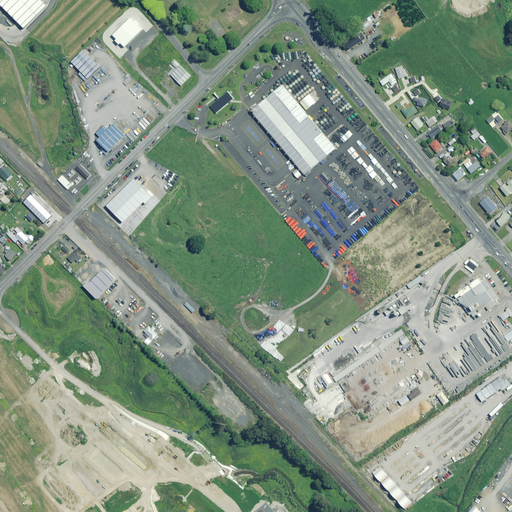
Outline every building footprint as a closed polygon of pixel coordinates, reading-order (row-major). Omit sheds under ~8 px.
[(0,0),(0,5),(23,29),(47,5),(42,0),(0,0)] [(362,26),(364,30),(371,26),(369,22),(362,26)] [(344,42),(350,52),(369,41),(363,31),(344,42)] [(158,52),(152,47),(149,50),(154,56),(158,52)] [(100,67),(83,49),(71,60),(88,78),(100,67)] [(145,58),(136,67),(141,71),(150,63),(145,58)] [(404,61),(396,63),(399,74),(407,72),(404,61)] [(156,77),(159,80),(174,67),(170,63),(164,69),(161,65),(156,70),(159,74),(156,77)] [(192,77),(180,65),(171,73),(183,86),(192,77)] [(380,81),(383,86),(388,82),(389,83),(390,82),(392,85),(397,82),(393,76),(395,75),(393,73),(380,81)] [(341,151),(285,85),(254,111),(311,177),(341,151)] [(437,88),(429,95),(427,96),(431,100),(432,99),(434,100),(442,94),(437,88)] [(427,93),(415,91),(414,96),(418,96),(418,101),(426,102),(427,93)] [(234,99),(228,92),(210,107),(216,114),(234,99)] [(453,99),(442,95),(440,101),(451,105),(453,99)] [(417,112),(412,105),(406,109),(405,107),(401,110),(407,118),(417,112)] [(438,121),(434,116),(426,122),(429,127),(438,121)] [(420,119),(418,117),(411,122),(417,130),(423,126),(422,124),(425,121),(422,117),(420,119)] [(511,123),(509,119),(504,123),(505,124),(501,127),(504,131),(503,131),(506,135),(511,130),(511,131),(511,123)] [(444,127),(446,129),(452,125),(449,121),(443,125),(444,127)] [(96,142),(106,152),(125,135),(115,124),(96,142)] [(443,131),(441,129),(439,125),(431,131),(428,133),(432,138),(438,134),(438,135),(443,131)] [(480,135),(477,131),(471,136),(474,140),(480,135)] [(443,146),(437,139),(430,145),(437,153),(440,151),(439,149),(443,146)] [(492,152),(488,146),(479,153),(484,159),(492,152)] [(454,160),(448,152),(441,158),(447,164),(450,167),(456,162),(454,159),(454,160)] [(472,164),(467,158),(462,162),(471,173),(480,166),(476,161),(472,164)] [(382,172),(373,161),(370,163),(379,175),(382,172)] [(5,165),(4,164),(0,167),(0,170),(1,171),(0,171),(0,173),(1,175),(3,178),(3,177),(6,181),(7,180),(8,181),(13,177),(12,176),(14,174),(6,164),(5,165)] [(91,175),(80,164),(76,168),(87,180),(91,175)] [(454,174),(461,182),(469,175),(462,167),(454,174)] [(72,185),(63,175),(58,180),(67,190),(72,185)] [(137,179),(110,206),(126,222),(153,194),(137,179)] [(511,191),(511,179),(506,185),(505,184),(500,188),(507,196),(511,191)] [(24,191),(20,187),(15,192),(19,196),(24,191)] [(497,208),(487,196),(480,203),(490,214),(497,208)] [(9,202),(3,197),(0,199),(6,205),(9,202)] [(58,217),(53,212),(50,214),(51,216),(48,218),(46,216),(41,221),(48,228),(57,220),(55,219),(58,217)] [(507,214),(504,212),(500,218),(497,221),(500,226),(505,223),(510,216),(507,214)] [(35,218),(30,213),(26,216),(31,222),(35,218)] [(12,226),(14,229),(8,235),(12,240),(15,237),(20,241),(23,239),(28,245),(35,239),(29,232),(25,236),(19,229),(21,227),(18,224),(16,226),(14,224),(12,226)] [(70,249),(65,244),(61,248),(66,253),(70,249)] [(16,254),(12,249),(5,255),(7,258),(10,261),(16,254)] [(75,255),(73,253),(68,258),(73,263),(75,260),(78,262),(82,258),(77,253),(75,255)] [(481,266),(473,260),(468,267),(477,273),(481,266)] [(95,272),(89,267),(84,272),(89,278),(95,272)] [(422,277),(420,275),(407,285),(409,289),(410,288),(411,289),(424,279),(423,277),(422,277)] [(483,280),(459,297),(476,320),(500,303),(483,280)] [(187,302),(184,305),(193,313),(195,310),(187,302)] [(402,315),(408,311),(410,309),(411,311),(414,309),(411,303),(406,307),(405,306),(399,310),(402,315)] [(151,328),(149,326),(144,331),(153,340),(158,335),(154,331),(156,329),(153,326),(151,328)] [(334,379),(337,384),(405,335),(402,330),(334,379)] [(410,341),(406,336),(400,341),(404,346),(410,341)] [(414,347),(411,342),(402,348),(404,350),(407,348),(409,350),(414,347)] [(433,372),(429,367),(419,374),(422,379),(433,372)] [(333,382),(327,373),(320,378),(325,386),(325,387),(326,389),(335,382),(334,380),(333,382)] [(402,388),(406,384),(407,385),(411,382),(408,376),(403,380),(404,381),(399,384),(402,388)] [(477,396),(483,404),(508,386),(502,378),(477,396)] [(377,405),(392,395),(392,394),(396,391),(393,387),(389,390),(369,403),(372,407),(377,405)] [(504,405),(501,402),(489,415),(492,417),(504,405)] [(391,425),(394,430),(399,426),(396,422),(391,425)] [(394,430),(391,425),(386,429),(389,434),(394,430)]
